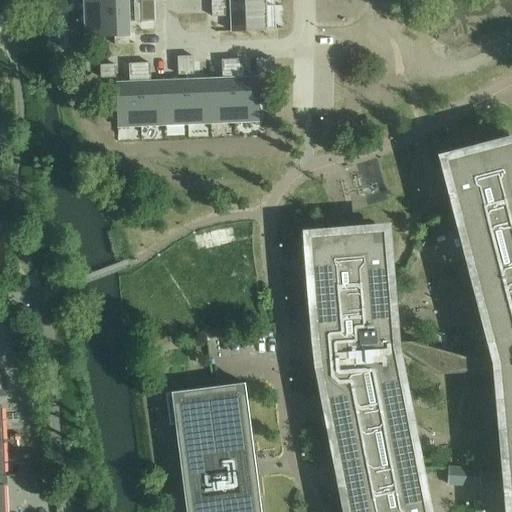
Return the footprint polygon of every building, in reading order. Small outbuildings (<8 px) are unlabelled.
[(83,0),(85,38),(114,36),(114,45),(129,44),(126,0),(83,0)] [(210,0),(211,8),(224,8),(223,0),(210,0)] [(153,21),(153,1),(133,2),(133,22),(153,21)] [(274,5),(230,7),(231,32),(275,30),(274,5)] [(224,8),(211,8),(212,17),(224,16),(224,8)] [(185,57),(186,74),(195,73),(194,56),(185,57)] [(186,74),(185,57),(177,57),(178,74),(186,74)] [(256,59),(256,61),(257,72),(271,72),(271,58),(256,59)] [(232,60),(235,123),(259,122),(257,77),(240,78),(240,73),(243,73),(242,59),(232,60)] [(235,123),(232,60),(222,60),(222,74),(226,74),(226,78),(210,79),(212,124),(235,123)] [(142,126),(139,63),(129,63),(129,77),(132,77),(132,82),(116,83),(118,127),(142,126)] [(165,126),(164,81),(146,82),(146,77),(148,77),(147,63),(139,63),(142,126),(165,126)] [(115,78),(115,64),(99,65),(100,79),(115,78)] [(212,124),(210,79),(187,80),(189,125),(212,124)] [(189,125),(187,80),(164,81),(165,126),(189,125)] [(471,159),(445,166),(466,247),(471,245),(492,329),(500,327),(503,338),(495,340),(501,362),(511,473),(506,473),(509,511),(511,511),(511,148),(497,152),(497,150),(471,157),(471,159)] [(223,228),(200,233),(203,245),(226,241),(223,228)] [(330,241),(308,243),(313,307),(321,306),(321,314),(314,314),(316,343),(317,343),(319,361),(319,362),(319,368),(323,389),(331,388),(332,395),(325,397),(341,478),(348,476),(349,484),(342,485),(347,511),(425,511),(417,470),(412,471),(409,455),(402,457),(400,446),(407,445),(392,367),(384,369),(382,357),(390,356),(388,347),(386,328),(379,329),(378,318),(386,317),(382,271),(387,271),(384,237),(357,239),(357,237),(330,239),(330,241)] [(179,421),(175,421),(186,511),(260,511),(258,497),(254,498),(247,444),(252,444),(244,384),(176,393),(179,421)] [(34,462),(18,463),(18,474),(34,473),(34,462)] [(448,480),(448,485),(479,486),(480,470),(449,468),(448,480)]
